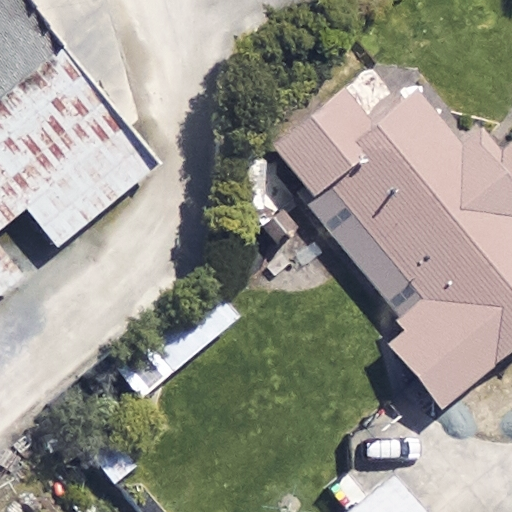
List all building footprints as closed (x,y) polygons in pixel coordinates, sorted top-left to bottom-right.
[(152,170),(10,0),(0,0),(0,295),(15,283),(0,264),(0,230),(20,214),(53,253),(152,170)] [(397,47),(267,150),(403,320),(376,341),(435,414),(511,352),(511,161),(486,128),(471,139),(397,47)] [(140,353),(163,383),(234,328),(211,298),(140,353)] [(176,511),(143,476),(119,498),(131,511),(176,511)] [(404,511),(385,488),(356,511),(404,511)]
